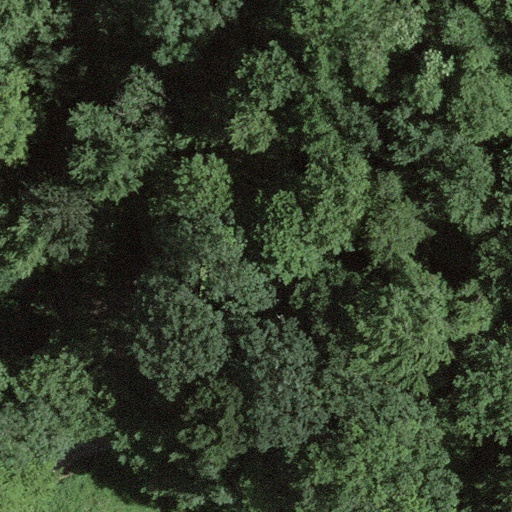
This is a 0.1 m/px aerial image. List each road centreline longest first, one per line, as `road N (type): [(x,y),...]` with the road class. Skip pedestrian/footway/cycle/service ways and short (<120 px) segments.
road 1 (track): [(269,0),(144,321),(95,419),(25,511)]
road 2 (track): [(511,506),(95,419)]
